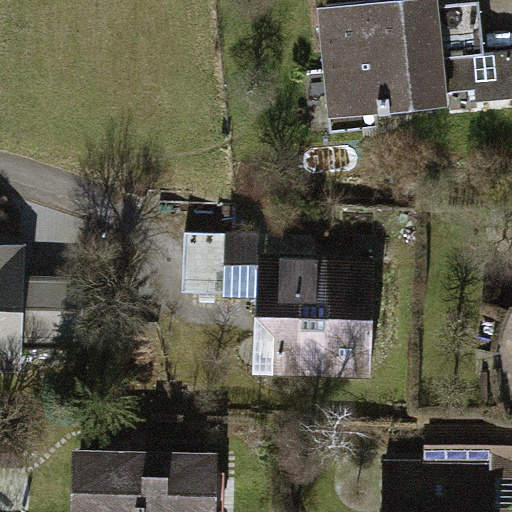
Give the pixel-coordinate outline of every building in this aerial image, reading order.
[(328,0),(339,119),(511,104),(511,47),(493,49),(488,0),(328,0)] [(37,240),(0,238),(0,367),(31,369),(32,347),(88,349),(91,274),(35,272),(37,240)] [(381,248),(262,245),(258,377),(377,381),(381,248)] [(511,511),(511,420),(432,420),(431,458),(395,458),(395,511),(511,511)] [(223,511),(227,447),(82,440),(78,511),(223,511)]
